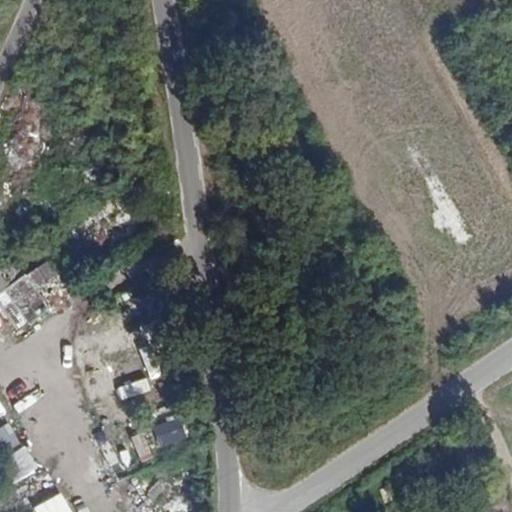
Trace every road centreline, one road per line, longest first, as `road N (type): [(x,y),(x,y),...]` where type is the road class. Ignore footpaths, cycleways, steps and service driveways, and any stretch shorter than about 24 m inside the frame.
road 1 (unclassified): [(163,0),(230,511)]
road 2 (residential): [(511,351),(271,511)]
road 3 (unknown): [(105,511),(99,475),(0,336)]
